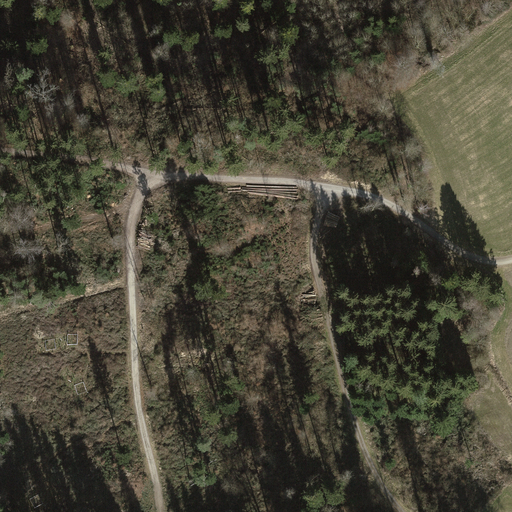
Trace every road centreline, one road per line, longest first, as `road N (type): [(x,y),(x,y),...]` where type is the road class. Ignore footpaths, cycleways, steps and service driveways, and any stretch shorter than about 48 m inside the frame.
road 1 (track): [(511,263),(460,254),(371,195),(0,152)]
road 2 (track): [(324,185),(317,273),(361,447),(406,511)]
road 3 (track): [(151,173),(131,236),(159,511)]
